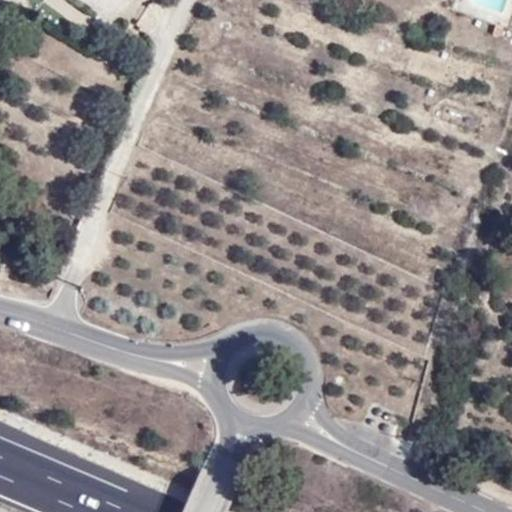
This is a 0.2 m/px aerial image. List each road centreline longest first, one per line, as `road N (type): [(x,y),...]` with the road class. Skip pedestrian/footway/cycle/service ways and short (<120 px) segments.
road 1 (unclassified): [(53,326),(197,0)]
road 2 (unclassified): [(301,412),(341,442),(490,511)]
road 3 (unclassified): [(301,412),(312,364),(278,329),(244,330),(212,366)]
road 4 (unclassified): [(53,326),(171,362),(212,366)]
road 5 (motorway): [(111,511),(0,463)]
